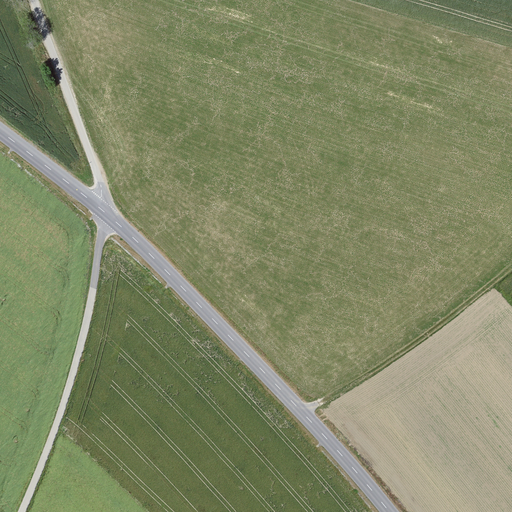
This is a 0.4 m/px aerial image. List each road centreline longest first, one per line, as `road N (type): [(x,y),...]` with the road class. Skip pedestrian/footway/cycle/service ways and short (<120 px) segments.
road 1 (tertiary): [(0,123),(107,204),(390,511)]
road 2 (track): [(35,0),(107,204)]
